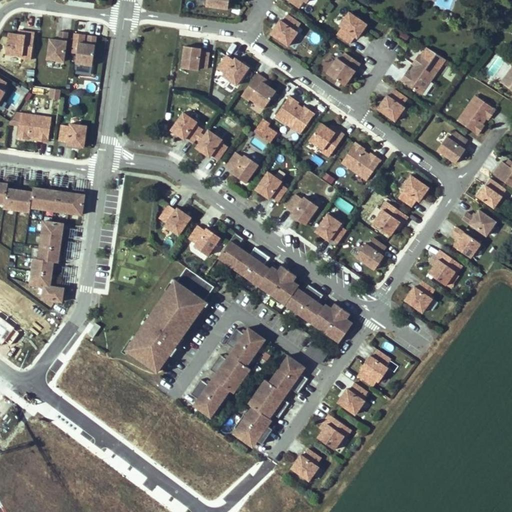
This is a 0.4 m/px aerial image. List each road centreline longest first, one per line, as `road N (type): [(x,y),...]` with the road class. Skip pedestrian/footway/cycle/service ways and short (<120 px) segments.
road 1 (residential): [(104,155),(161,163),(372,309)]
road 2 (residential): [(203,511),(28,383)]
road 3 (residential): [(372,309),(272,461)]
road 4 (residential): [(461,184),(372,309)]
road 5 (residential): [(102,171),(81,314)]
road 6 (residential): [(125,15),(104,155)]
road 7 (residential): [(461,184),(351,109)]
road 8 (residential): [(351,109),(243,34)]
